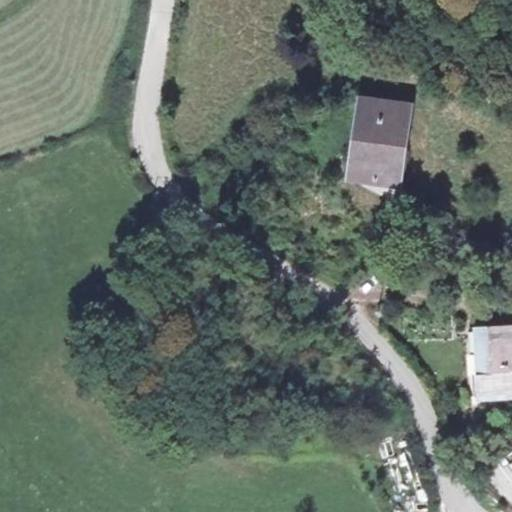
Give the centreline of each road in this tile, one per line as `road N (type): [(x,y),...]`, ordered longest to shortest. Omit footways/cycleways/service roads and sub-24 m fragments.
road 1 (unclassified): [(471,511),(427,458),(403,390),(374,345),(334,301),(192,207),(164,179),(143,116),(162,0)]
road 2 (track): [(511,285),(334,301)]
